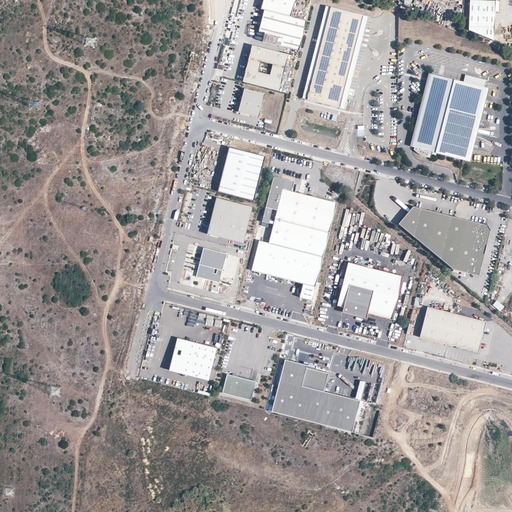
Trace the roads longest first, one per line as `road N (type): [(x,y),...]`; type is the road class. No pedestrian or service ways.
road 1 (track): [(82,146),(45,191),(97,295),(109,356),(95,417),(77,445),(72,511)]
road 2 (residential): [(151,292),(511,383)]
road 3 (track): [(39,0),(49,52),(90,83),(84,163),(120,228),(118,281),(151,292)]
road 4 (residential): [(195,122),(511,202)]
road 5 (residential): [(151,292),(195,122)]
road 6 (unknown): [(148,299),(165,313),(163,371),(205,386)]
road 7 (unknown): [(409,358),(424,344),(494,359),(507,334)]
